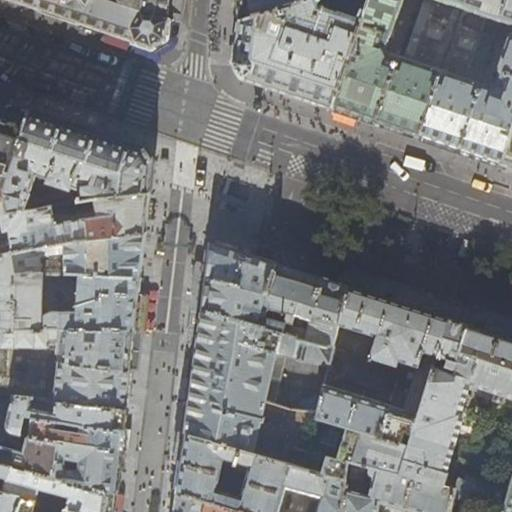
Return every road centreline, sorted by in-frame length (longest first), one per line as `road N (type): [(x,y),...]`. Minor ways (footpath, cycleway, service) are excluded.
road 1 (secondary): [(190,120),(511,228)]
road 2 (secondary): [(0,57),(190,120)]
road 3 (residential): [(190,120),(201,0)]
